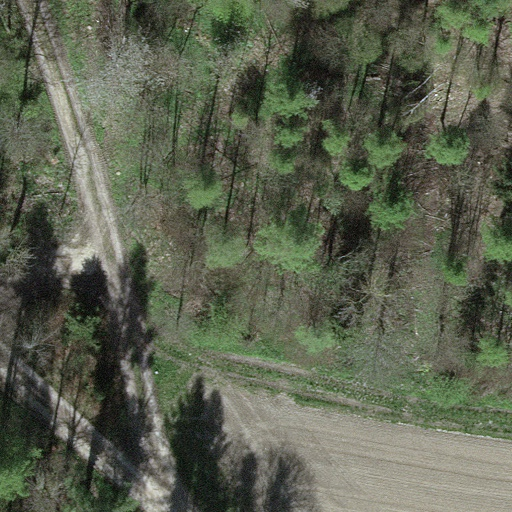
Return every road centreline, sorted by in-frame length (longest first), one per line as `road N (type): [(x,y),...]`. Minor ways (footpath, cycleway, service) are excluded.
road 1 (track): [(165,511),(8,0)]
road 2 (track): [(163,511),(0,353)]
